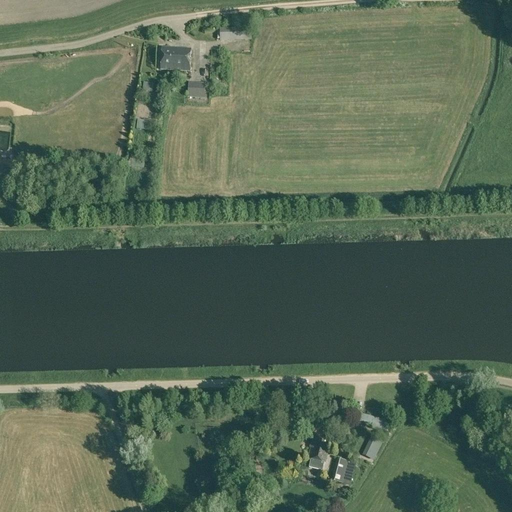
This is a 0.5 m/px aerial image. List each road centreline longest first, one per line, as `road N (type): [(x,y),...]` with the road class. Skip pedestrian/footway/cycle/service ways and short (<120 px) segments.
road 1 (unclassified): [(511,384),(442,376),(0,389)]
road 2 (unclassified): [(0,53),(79,44),(195,15)]
road 3 (track): [(195,15),(351,0)]
